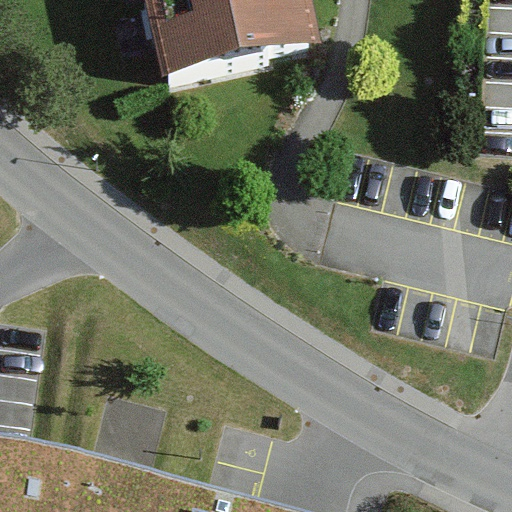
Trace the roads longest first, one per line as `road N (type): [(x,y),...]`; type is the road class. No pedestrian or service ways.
road 1 (tertiary): [(511,485),(355,401),(102,234),(0,152)]
road 2 (unknown): [(78,481),(202,496),(262,490),(284,481),(355,401)]
